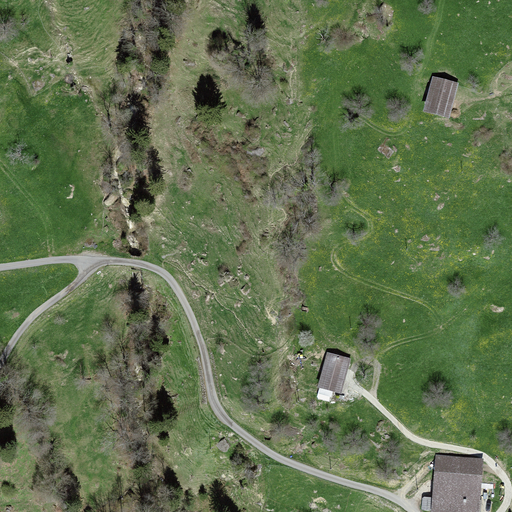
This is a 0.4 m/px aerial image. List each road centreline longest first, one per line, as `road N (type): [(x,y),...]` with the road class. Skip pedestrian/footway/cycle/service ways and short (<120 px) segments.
road 1 (unclassified): [(0,264),(87,258),(154,266),(182,290),(196,316),(219,413),(289,463),(398,497),(414,511)]
road 2 (track): [(359,389),(414,438),(493,463),(509,488),(499,511)]
road 3 (track): [(0,361),(25,323),(73,285),(87,258)]
